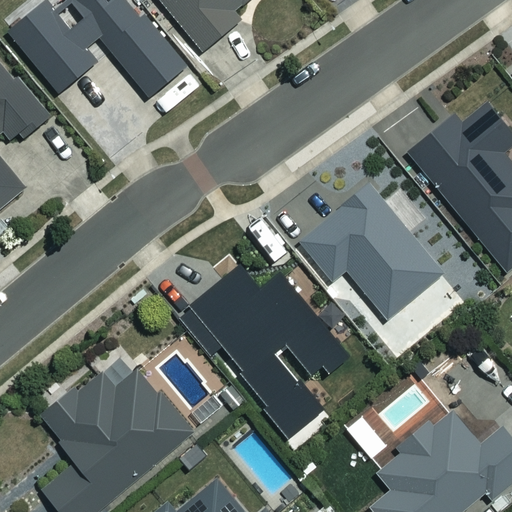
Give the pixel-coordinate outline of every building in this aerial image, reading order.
[(182,68),(123,0),(66,0),(82,18),(67,32),(41,2),(6,32),(58,92),(93,62),(82,49),(96,37),(148,98),(182,68)] [(158,0),(200,50),(238,19),(231,12),(245,0),(158,0)] [(0,160),(0,137),(4,142),(16,132),(20,137),(45,115),(0,63),(0,207),(23,188),(0,160)] [(511,144),(511,138),(484,105),(461,124),(452,114),(407,151),(506,272),(511,267),(511,168),(500,154),(511,144)] [(363,189),(385,171),(370,152),(348,170),(363,189)] [(320,413),(273,350),(286,339),(313,375),(340,354),(279,272),(255,290),(238,267),(190,303),(290,436),(320,413)] [(94,511),(191,433),(139,368),(113,389),(95,368),(37,415),(72,458),(38,487),(58,511),(94,511)] [(478,445),(449,411),(432,426),(425,418),(369,465),(390,490),(369,507),(372,511),(457,511),(481,492),(487,500),(502,488),(511,499),(511,443),(499,428),(478,445)] [(260,511),(241,511),(213,478),(176,510),(167,500),(152,511),(265,511),(263,510),(260,511)]
